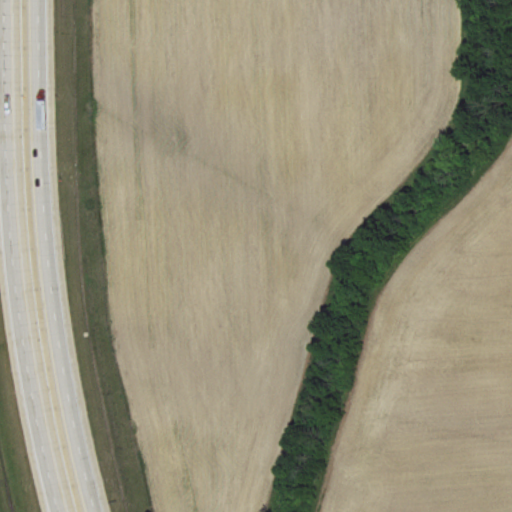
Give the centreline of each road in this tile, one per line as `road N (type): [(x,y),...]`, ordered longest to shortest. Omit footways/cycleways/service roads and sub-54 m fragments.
road 1 (motorway): [(12,0),(22,280),(69,511)]
road 2 (motorway): [(97,511),(53,291),(38,0)]
